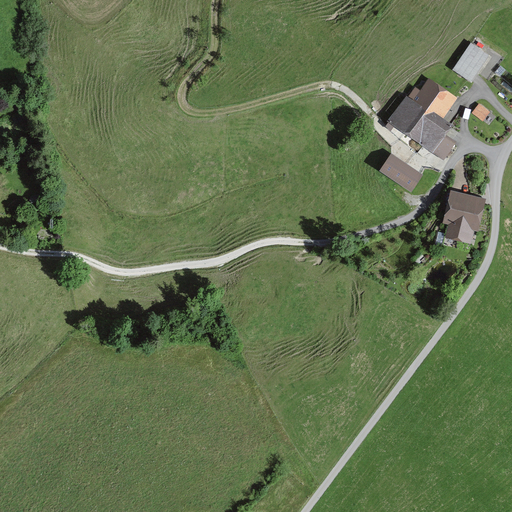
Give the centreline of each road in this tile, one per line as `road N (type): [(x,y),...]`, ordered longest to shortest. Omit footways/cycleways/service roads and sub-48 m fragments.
road 1 (unclassified): [(306,511),(470,294),(493,233),(498,158),(511,142)]
road 2 (track): [(438,182),(337,89),(219,113),(189,108),(184,87),(214,46),(215,0)]
